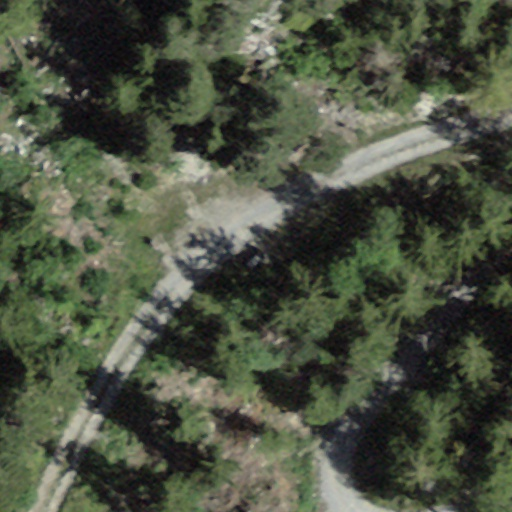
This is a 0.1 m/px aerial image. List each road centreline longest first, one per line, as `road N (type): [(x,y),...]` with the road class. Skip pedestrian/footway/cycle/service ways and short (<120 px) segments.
road 1 (track): [(511,119),(333,185),(276,214),(195,274),(119,373),(49,511)]
road 2 (track): [(352,511),(339,483),(351,434),(511,257)]
